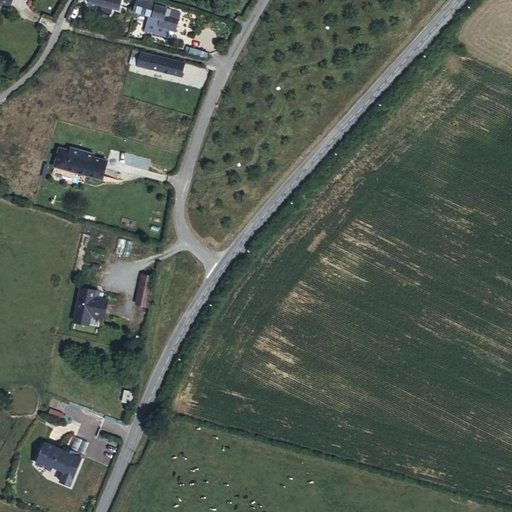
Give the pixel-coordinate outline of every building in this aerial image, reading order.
[(90,0),(90,1),(119,9),(121,0),(90,0)] [(139,0),(137,0),(134,11),(149,15),(164,19),(166,14),(168,8),(139,0)] [(139,0),(168,8),(168,4),(153,0),(139,0)] [(164,19),(149,15),(144,29),(169,36),(172,29),(177,30),(182,11),(172,8),(170,14),(166,14),(164,19)] [(70,13),(66,24),(72,25),(75,14),(70,13)] [(189,48),(188,53),(206,58),(207,52),(189,48)] [(195,64),(135,49),(132,60),(184,73),(185,72),(192,74),(195,64)] [(91,152),(67,145),(66,149),(55,146),(50,164),(100,178),(106,159),(90,155),(91,152)] [(153,278),(139,275),(133,307),(148,310),(153,278)] [(90,302),(91,296),(76,292),(70,324),(85,327),(85,326),(87,317),(96,319),(100,320),(103,304),(94,302),(90,302)] [(87,317),(85,326),(95,328),(96,319),(87,317)] [(42,443),(34,463),(49,469),(50,466),(62,471),(58,481),(68,485),(79,458),(73,455),(74,453),(66,449),(65,452),(42,443)]
